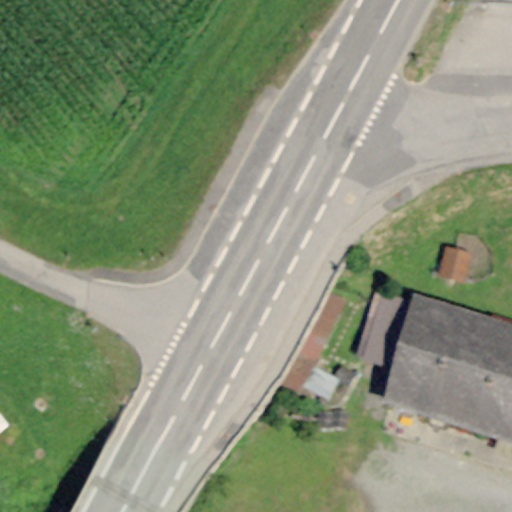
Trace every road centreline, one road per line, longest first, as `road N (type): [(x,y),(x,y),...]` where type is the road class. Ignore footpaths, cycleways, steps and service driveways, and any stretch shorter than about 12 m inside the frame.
road 1 (secondary): [(129,511),(344,97)]
road 2 (track): [(214,347),(0,255)]
road 3 (unclassified): [(344,97),(395,122),(511,128)]
